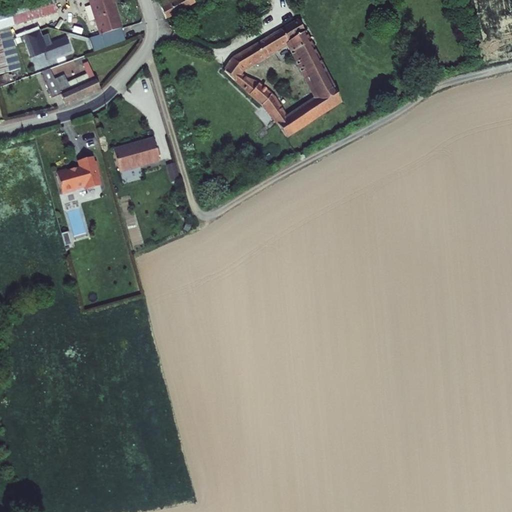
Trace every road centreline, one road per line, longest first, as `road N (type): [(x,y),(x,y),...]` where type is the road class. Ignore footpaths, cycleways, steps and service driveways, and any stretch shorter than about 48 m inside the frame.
road 1 (track): [(146,49),(198,225),(438,85),(511,65)]
road 2 (unclassified): [(0,132),(101,100),(149,44),(144,0)]
